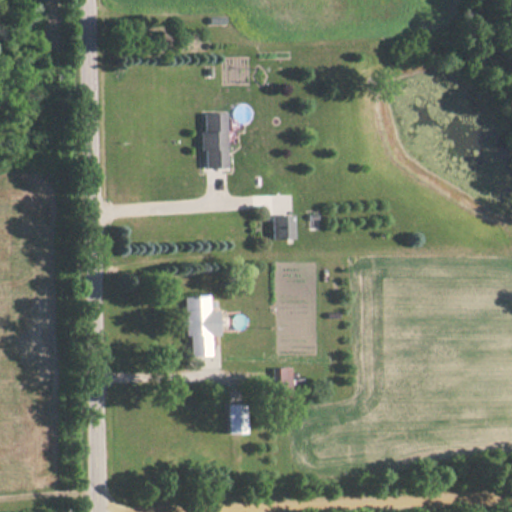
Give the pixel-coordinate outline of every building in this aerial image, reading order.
[(224,168),(223,113),(199,113),(200,168),(224,168)] [(290,216),(269,216),(269,239),(290,239),(290,216)] [(180,297),(182,356),(207,355),(206,335),(216,335),(215,310),(205,311),(205,296),(180,297)] [(273,397),(289,396),(287,368),(271,369),(273,397)] [(223,434),(242,434),(242,404),(223,404),(223,434)]
